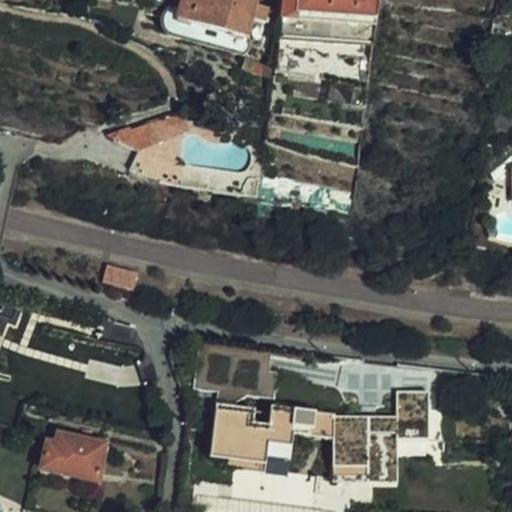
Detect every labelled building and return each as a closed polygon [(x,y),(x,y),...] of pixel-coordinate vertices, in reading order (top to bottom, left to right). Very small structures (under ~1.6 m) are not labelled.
[(183,0),(177,28),(247,46),(253,22),(265,25),(268,13),(257,10),(259,0),(183,0)] [(280,40),(374,46),(379,0),(302,0),(299,27),(282,25),(280,40)] [(299,27),(302,0),(286,0),(282,25),(299,27)] [(239,197),(261,201),(263,177),(191,169),(187,165),(184,144),(188,139),(194,138),(193,133),(158,145),(151,126),(186,115),(185,112),(181,113),(108,137),(139,154),(131,173),(142,177),(171,187),(239,197)] [(193,133),(186,115),(151,126),(158,145),(193,133)] [(140,274),(111,266),(106,283),(136,291),(140,274)] [(52,375),(101,386),(110,345),(60,335),(52,375)] [(131,392),(139,352),(110,345),(101,386),(131,392)] [(364,478),(365,434),(335,434),(335,424),(335,420),(271,411),(269,428),(253,426),(255,414),(234,411),(239,402),(244,399),(251,399),(273,402),(276,381),(273,380),(278,361),(198,351),(193,394),(218,398),(210,461),(228,463),(265,468),(266,459),(290,462),(293,436),(334,441),(334,485),(355,485),(355,478),(364,478)] [(396,434),(365,434),(364,478),(395,478),(395,441),(428,441),(428,393),(397,393),(397,424),(396,434)] [(0,401),(0,426),(19,433),(23,417),(25,408),(0,401)] [(365,434),(365,424),(335,424),(335,434),(365,434)] [(396,434),(397,424),(365,424),(365,434),(396,434)] [(98,483),(106,448),(61,438),(59,448),(50,446),(44,470),(98,483)] [(263,476),(265,468),(228,463),(227,471),(263,476)]
